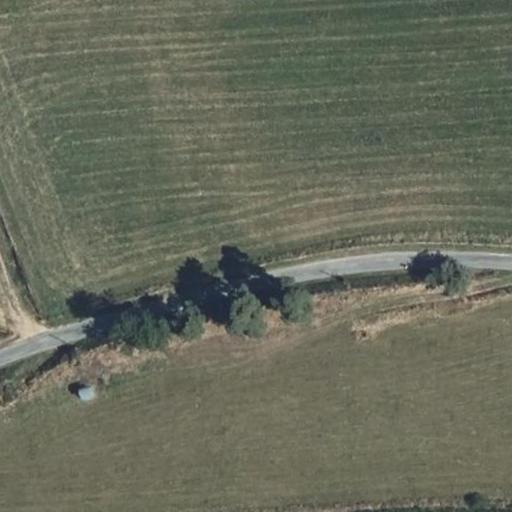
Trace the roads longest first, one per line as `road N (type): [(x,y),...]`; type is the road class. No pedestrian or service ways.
road 1 (unclassified): [(0,361),(172,299),(333,264),(511,263)]
road 2 (track): [(511,273),(361,310)]
